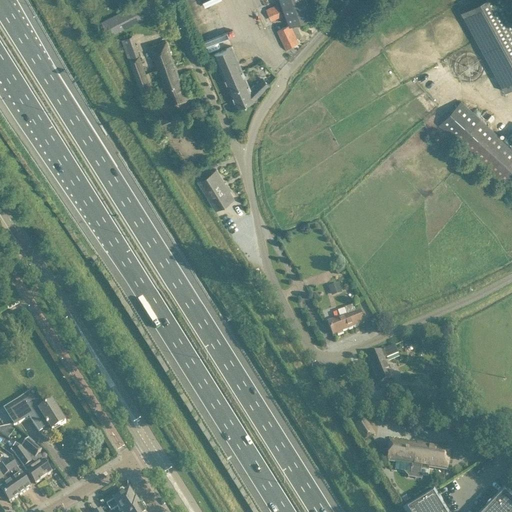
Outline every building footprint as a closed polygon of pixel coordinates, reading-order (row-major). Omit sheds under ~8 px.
[(280,0),(289,23),(290,24),(313,15),(307,0),(280,0)] [(505,91),(511,87),(511,14),(504,0),(481,0),(461,11),(505,91)] [(137,3),(101,20),(109,35),(144,18),(137,3)] [(277,3),(266,8),(271,20),(282,15),(277,3)] [(289,23),(277,28),(282,38),(286,47),(298,41),(296,37),(294,32),(290,25),(290,24),(289,23)] [(132,36),(121,40),(123,45),(124,49),(128,59),(129,59),(139,85),(149,82),(146,74),(143,66),(140,58),(139,54),(132,36)] [(177,70),(166,40),(150,47),(161,77),(177,70)] [(255,98),(269,84),(270,84),(263,76),(250,88),(232,46),(214,53),(237,106),(255,99),(255,98)] [(171,104),(188,98),(177,70),(161,77),(171,104)] [(152,91),(149,82),(139,85),(142,95),(152,91)] [(511,174),(511,148),(461,101),(440,124),(504,183),(511,174)] [(160,129),(163,128),(176,123),(171,111),(158,116),(155,109),(151,111),(154,118),(156,118),(160,129)] [(173,131),(177,137),(188,130),(184,124),(173,131)] [(216,169),(198,180),(216,209),(234,198),(216,169)] [(338,275),(346,270),(343,264),(334,270),(338,275)] [(328,287),(332,296),(342,293),(339,283),(328,287)] [(333,335),(359,325),(364,323),(359,310),(354,312),(351,305),(344,308),(337,311),(340,317),(328,322),(333,335)] [(395,345),(392,347),(369,356),(380,383),(391,378),(384,359),(386,358),(387,359),(399,354),(395,345)] [(412,380),(412,385),(396,385),(396,395),(420,395),(420,380),(412,380)] [(33,399),(13,412),(15,417),(17,420),(20,423),(20,424),(29,417),(39,432),(49,426),(53,432),(54,433),(61,429),(60,427),(66,423),(52,402),(45,407),(35,390),(30,394),(29,394),(33,399)] [(360,435),(371,429),(365,421),(355,427),(360,435)] [(8,438),(16,429),(9,423),(1,431),(8,438)] [(44,461),(39,454),(43,450),(29,439),(22,447),(23,448),(44,478),(52,473),(44,461)] [(420,465),(447,469),(450,449),(417,444),(417,445),(391,441),(388,460),(389,460),(414,464),(414,466),(412,466),(411,473),(421,475),(422,467),(420,467),(420,465)] [(27,473),(30,476),(36,484),(44,478),(23,448),(22,447),(16,444),(11,451),(14,453),(27,473)] [(6,462),(2,465),(8,474),(13,478),(14,477),(14,479),(19,485),(14,488),(20,496),(31,488),(21,472),(20,473),(17,468),(11,459),(6,462)] [(0,466),(0,471),(4,477),(0,479),(0,487),(10,503),(20,496),(14,488),(19,485),(14,479),(14,477),(13,478),(8,474),(2,465),(0,466)] [(447,511),(434,491),(403,511),(511,511),(511,497),(504,490),(482,511),(447,511)] [(138,511),(142,510),(140,508),(141,506),(139,503),(137,503),(136,501),(135,501),(129,491),(115,501),(108,505),(112,511),(119,508),(121,511),(138,511)]
